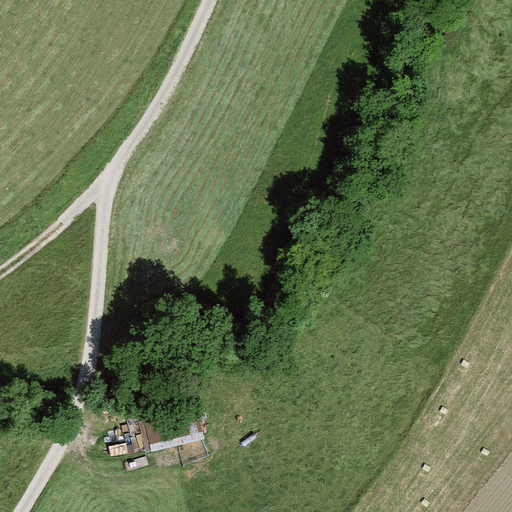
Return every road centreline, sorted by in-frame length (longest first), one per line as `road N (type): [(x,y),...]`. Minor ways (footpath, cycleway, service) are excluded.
road 1 (track): [(104,183),(91,350),(78,403),(21,511)]
road 2 (track): [(213,0),(186,63),(104,183)]
road 3 (track): [(104,183),(0,272)]
